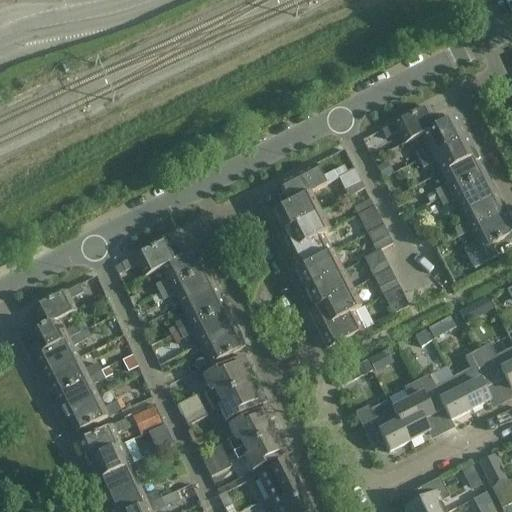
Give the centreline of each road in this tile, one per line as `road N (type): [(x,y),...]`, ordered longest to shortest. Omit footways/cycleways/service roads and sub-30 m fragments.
road 1 (residential): [(212,511),(90,244)]
road 2 (residential): [(426,293),(336,115)]
road 3 (residential): [(312,357),(246,208),(212,217)]
road 4 (residential): [(212,217),(200,231),(270,379)]
road 5 (tertiary): [(0,41),(162,0)]
road 6 (residential): [(336,115),(483,39)]
road 7 (residential): [(511,412),(369,487)]
road 8 (residential): [(197,188),(336,115)]
road 9 (residential): [(270,379),(325,511)]
road 10 (residential): [(369,487),(312,357)]
road 11 (residential): [(90,244),(197,188)]
